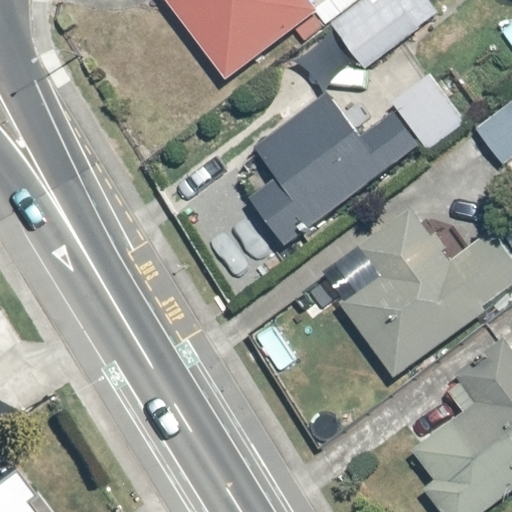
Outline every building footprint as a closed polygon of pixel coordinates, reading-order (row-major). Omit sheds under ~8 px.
[(310,0),(165,0),(230,84),(321,15),(310,0)] [(427,29),(405,0),(369,0),(336,24),(370,71),(427,29)] [(334,96),(259,151),(283,183),(254,204),(288,250),(426,149),(430,155),(471,124),(435,75),(395,105),(400,112),(364,138),(334,96)] [(511,164),(511,105),(481,130),(510,166),(511,164)] [(382,280),(344,307),(397,380),(490,313),(487,309),(511,291),(511,253),(496,231),(453,262),(415,209),(359,249),(382,280)] [(437,483),(425,492),(439,511),(492,511),(511,497),(511,346),(508,341),(459,378),(480,406),(415,455),(437,483)] [(0,511),(25,511),(0,475),(0,511)]
